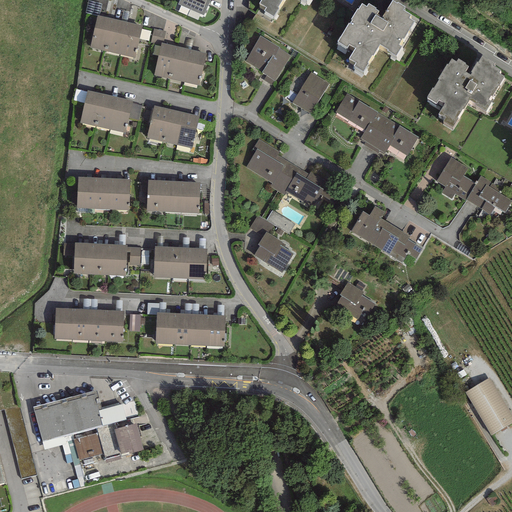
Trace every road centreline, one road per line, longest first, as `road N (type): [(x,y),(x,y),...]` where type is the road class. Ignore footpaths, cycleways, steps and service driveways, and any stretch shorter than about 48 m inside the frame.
road 1 (residential): [(278,381),(287,353),(245,299),(219,235),(226,39)]
road 2 (tertiary): [(278,381),(319,409),(380,511)]
road 3 (tertiary): [(131,370),(278,381)]
road 4 (tertiary): [(0,363),(131,370)]
